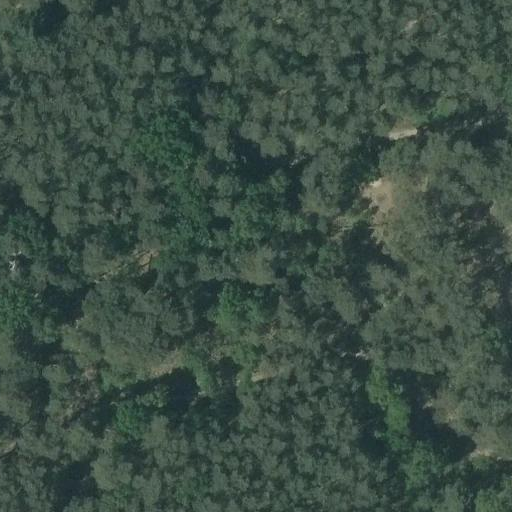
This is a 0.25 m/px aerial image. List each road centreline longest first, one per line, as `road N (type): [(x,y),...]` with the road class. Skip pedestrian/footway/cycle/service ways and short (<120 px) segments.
road 1 (unknown): [(483,511),(383,464),(311,360),(132,392),(86,407),(0,456)]
road 2 (track): [(511,115),(351,111),(232,138),(190,97),(120,0)]
road 3 (unknown): [(384,0),(288,147),(280,179),(283,245),(311,360)]
